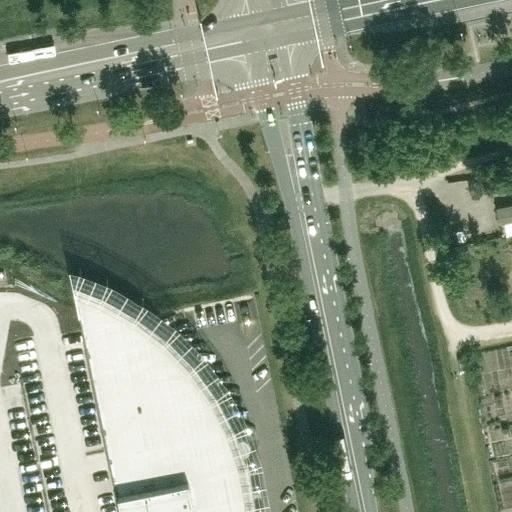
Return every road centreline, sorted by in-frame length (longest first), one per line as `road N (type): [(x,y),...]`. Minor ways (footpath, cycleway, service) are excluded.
road 1 (tertiary): [(361,511),(297,201)]
road 2 (secondary): [(0,88),(264,33)]
road 3 (unknown): [(401,181),(447,335),(465,345),(505,338)]
road 4 (residential): [(465,240),(453,186),(401,181),(297,201)]
road 5 (tertiary): [(297,201),(264,33)]
road 6 (secondary): [(264,33),(410,0)]
